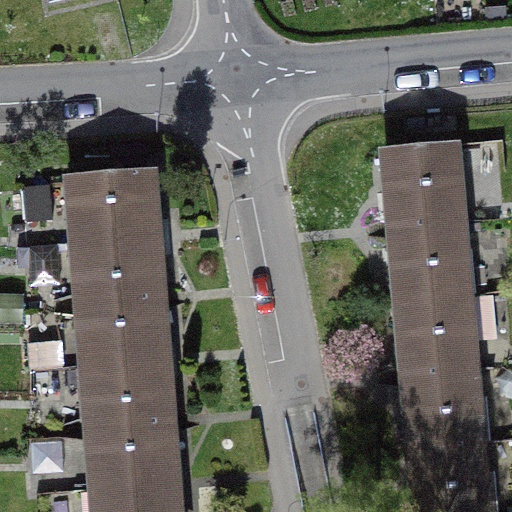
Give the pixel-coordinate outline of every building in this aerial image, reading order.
[(389,152),(395,228),(459,223),(452,147),(389,152)] [(77,243),(154,237),(149,175),(72,181),(77,243)] [(395,228),(402,302),(465,296),(459,223),(395,228)] [(82,305),(159,298),(154,237),(77,243),(82,305)] [(402,302),(408,376),(472,371),(465,296),(402,302)] [(87,366),(164,360),(159,298),(82,305),(87,366)] [(92,428),(169,422),(164,360),(87,366),(92,428)] [(408,376),(414,450),(478,444),(472,371),(408,376)] [(98,490),(174,484),(169,422),(92,428),(98,490)] [(414,450),(419,511),(483,511),(478,444),(414,450)] [(176,511),(174,484),(98,490),(99,511),(176,511)]
